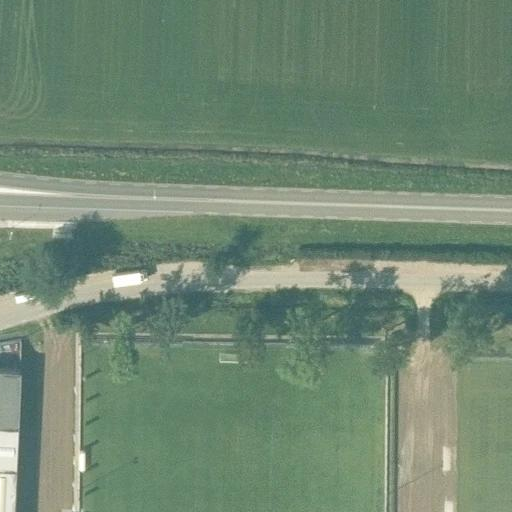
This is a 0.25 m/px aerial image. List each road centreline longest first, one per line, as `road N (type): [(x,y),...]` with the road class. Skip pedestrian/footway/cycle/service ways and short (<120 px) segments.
road 1 (unclassified): [(0,321),(142,287),(511,285)]
road 2 (secondary): [(511,213),(90,200)]
road 3 (track): [(424,327),(423,511)]
